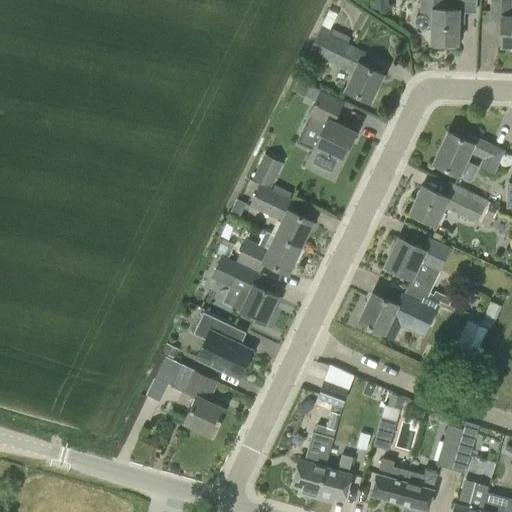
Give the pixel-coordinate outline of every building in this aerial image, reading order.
[(431,43),(456,44),(458,19),(463,20),(463,12),(476,12),(476,0),(419,0),(419,12),(433,13),(431,43)] [(511,46),(511,18),(511,19),(511,0),(489,0),(490,13),(489,18),(501,19),(501,47),(511,46)] [(370,102),(384,75),(361,64),(366,52),(347,43),(350,38),(332,29),(331,31),(322,26),(309,51),(318,55),(317,57),(353,74),(345,90),(370,102)] [(314,100),(319,89),(310,85),(309,85),(305,96),(314,100)] [(324,125),(305,165),(309,167),(333,179),(355,132),(334,122),(344,101),(319,89),(314,100),(307,116),(324,125)] [(493,172),(504,150),(491,144),(467,133),(464,139),(448,131),(433,163),(469,180),(476,165),(465,161),(470,151),(484,158),(480,166),(493,172)] [(282,161),(265,152),(252,178),(269,187),(282,161)] [(409,212),(435,224),(443,207),(477,223),(487,200),(453,183),(446,197),(422,186),(409,212)] [(271,233),(265,231),(301,248),(313,222),(290,210),(294,200),(259,184),(248,206),(277,219),(271,233)] [(288,273),(301,248),(265,231),(259,244),(246,238),(235,261),(260,273),(265,261),(288,273)] [(397,276),(399,272),(412,278),(408,288),(423,294),(434,270),(439,273),(451,248),(429,237),(424,248),(398,236),(389,255),(388,254),(381,269),(397,276)] [(216,252),(228,258),(234,244),(223,238),(216,252)] [(511,257),(511,249),(511,248),(505,248),(503,254),(506,259),(511,258),(511,257)] [(265,323),(278,295),(256,285),(261,274),(239,264),(221,255),(210,278),(228,287),(249,296),(242,312),(265,323)] [(383,332),(380,337),(392,342),(400,326),(423,335),(437,305),(452,312),(454,308),(450,305),(433,298),(433,300),(423,294),(408,288),(405,294),(401,292),(396,304),(372,292),(370,296),(359,320),(383,332)] [(501,306),(490,301),(482,319),(493,324),(497,316),(501,306)] [(207,341),(198,359),(239,378),(252,350),(220,335),(226,323),(204,313),(194,335),(207,341)] [(474,356),(486,328),(467,320),(455,347),(474,356)] [(177,348),(165,342),(161,351),(173,357),(177,348)] [(212,434),(224,408),(209,401),(218,381),(181,363),(180,364),(164,356),(154,377),(171,385),(170,386),(196,398),(184,422),(212,434)] [(324,380),(348,389),(354,375),(330,364),(324,380)] [(317,498),(326,467),(325,466),(332,440),(332,437),(341,406),(343,406),(349,389),(348,389),(324,380),(322,379),(317,394),(316,396),(332,402),(325,427),(316,424),(314,432),(312,432),(304,460),(300,459),(294,479),(292,486),(301,488),(300,493),(317,498)] [(391,394),(387,405),(399,409),(403,397),(391,394)] [(388,450),(396,423),(380,418),(372,445),(388,450)] [(464,473),(476,433),(478,425),(465,421),(462,430),(450,469),(464,473)] [(450,469),(462,430),(448,425),(436,465),(450,469)] [(369,435),(360,433),(356,448),(366,450),(369,435)] [(511,447),(507,444),(502,452),(511,458),(511,447)] [(341,454),(337,470),(326,467),(317,498),(334,503),(336,498),(345,500),(353,474),(349,473),(353,457),(341,454)] [(371,493),(400,502),(409,470),(393,466),(394,461),(381,457),(371,493)] [(424,474),(409,470),(400,502),(410,505),(429,510),(435,489),(433,489),(437,473),(425,469),(424,474)] [(479,511),(487,490),(488,486),(474,482),(472,491),(460,488),(456,503),(454,503),(451,511),(479,511)] [(511,511),(511,498),(486,491),(487,490),(479,511),(511,511)]
